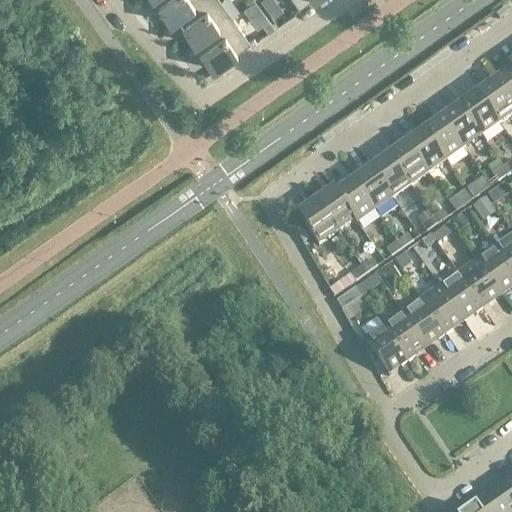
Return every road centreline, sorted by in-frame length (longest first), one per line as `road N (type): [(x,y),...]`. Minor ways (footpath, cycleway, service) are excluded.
road 1 (residential): [(394,411),(252,200),(511,21)]
road 2 (residential): [(347,0),(214,95),(187,89),(119,0)]
road 3 (residential): [(511,436),(430,492),(381,421),(394,411)]
road 4 (residential): [(394,411),(511,330)]
